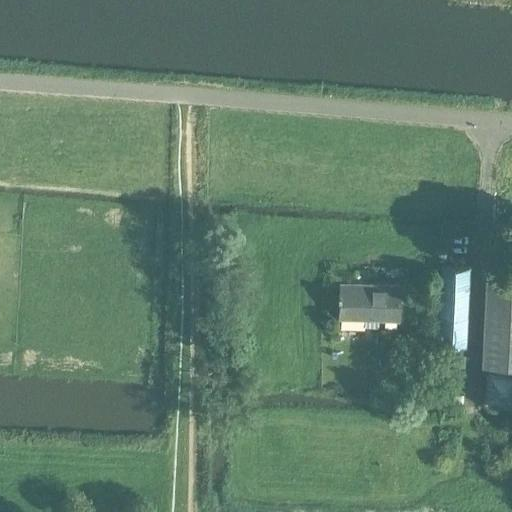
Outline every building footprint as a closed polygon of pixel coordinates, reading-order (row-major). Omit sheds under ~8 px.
[(469,267),(444,266),(441,266),(437,346),(465,347),(469,267)] [(511,268),(497,268),(487,267),(482,364),(511,365),(511,268)] [(364,318),(364,325),(377,326),(378,319),(398,319),(399,284),(369,283),(369,286),(360,285),(361,283),(340,282),(339,293),(337,293),(337,297),(339,297),(339,317),(364,318)] [(433,308),(418,307),(416,346),(430,347),(433,308)] [(433,400),(435,364),(412,363),(410,399),(433,400)] [(511,374),(486,372),(483,403),(511,405),(511,374)]
